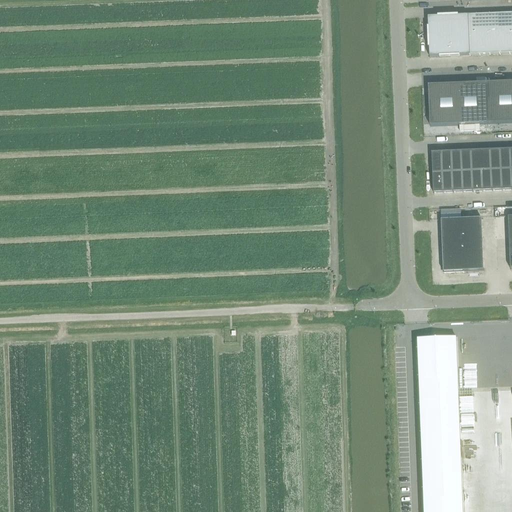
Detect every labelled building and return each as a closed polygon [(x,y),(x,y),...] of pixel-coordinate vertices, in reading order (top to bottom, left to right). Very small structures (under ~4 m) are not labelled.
[(511,54),(511,14),(429,18),(431,58),(511,54)] [(511,83),(429,87),(431,127),(488,124),(511,123),(511,83)] [(511,150),(432,153),(434,194),(511,190),(511,150)] [(482,219),(441,221),(444,273),(484,271),(482,219)] [(457,338),(416,339),(419,415),(422,483),(422,511),(463,511),(459,390),(457,338)]
